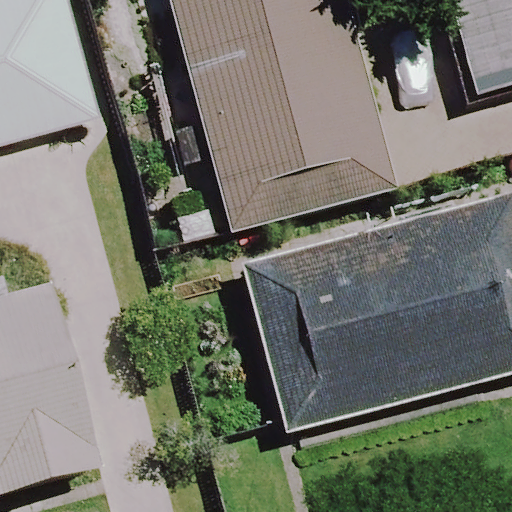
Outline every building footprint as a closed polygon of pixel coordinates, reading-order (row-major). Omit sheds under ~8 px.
[(0,160),(93,136),(56,0),(7,0),(0,2),(0,160)] [(387,204),(335,0),(165,0),(228,245),(387,204)] [(511,99),(511,0),(434,0),(462,112),(511,99)] [(511,390),(511,214),(236,286),(279,451),(511,390)] [(0,316),(0,504),(87,487),(51,306),(0,316)]
